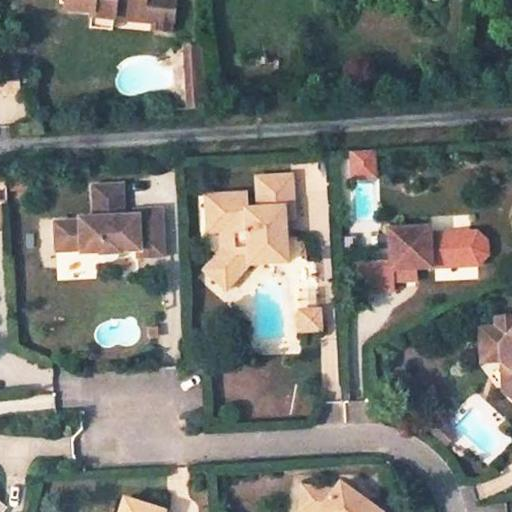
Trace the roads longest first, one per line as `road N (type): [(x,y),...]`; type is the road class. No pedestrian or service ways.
road 1 (residential): [(511,113),(0,148)]
road 2 (residential): [(126,413),(153,448),(374,439),(418,453),(439,478),(448,511)]
